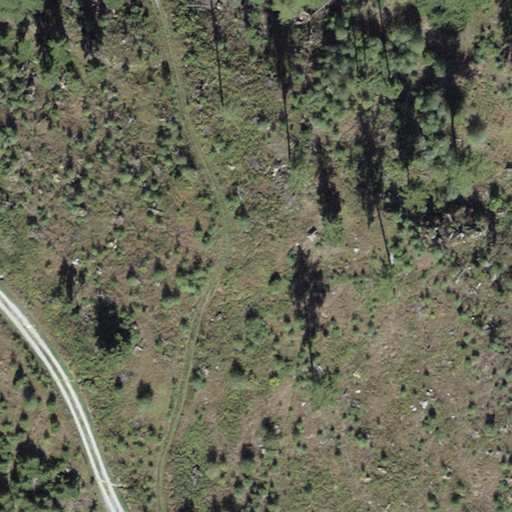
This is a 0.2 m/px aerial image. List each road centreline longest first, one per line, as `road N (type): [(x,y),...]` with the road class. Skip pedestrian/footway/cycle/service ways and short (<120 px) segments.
road 1 (track): [(161,511),(161,469),(227,245),(219,193),(186,117),(162,0)]
road 2 (track): [(119,511),(73,399),(0,296)]
